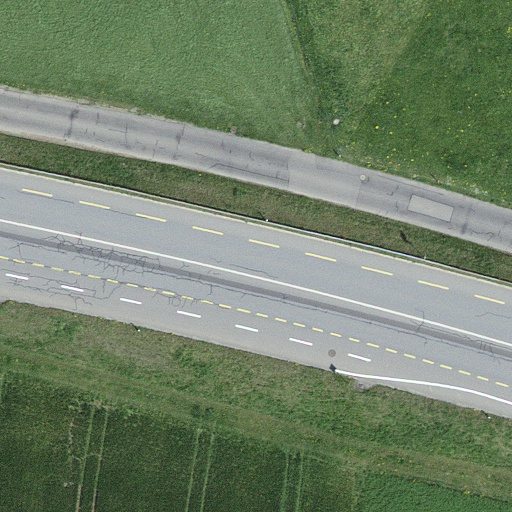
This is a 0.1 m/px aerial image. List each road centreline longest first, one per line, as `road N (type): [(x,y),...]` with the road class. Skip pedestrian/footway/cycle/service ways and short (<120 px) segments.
road 1 (primary): [(0,225),(511,345)]
road 2 (unclassified): [(0,118),(341,185),(511,234)]
